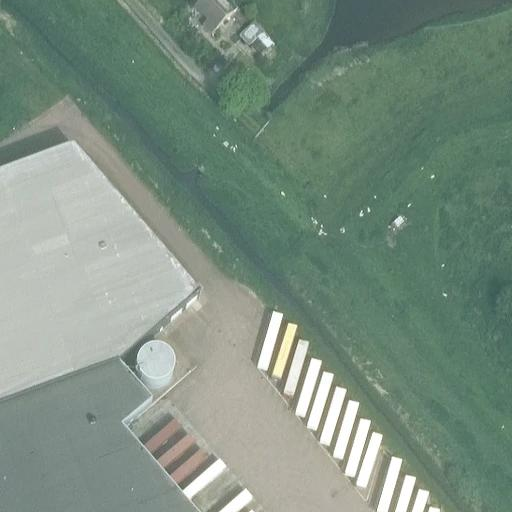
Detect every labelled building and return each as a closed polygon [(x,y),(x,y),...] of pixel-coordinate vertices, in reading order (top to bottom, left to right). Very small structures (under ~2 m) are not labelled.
[(232,25),(237,20),(232,14),(236,10),(226,0),(222,4),(217,0),(206,0),(196,10),(216,32),(228,21),(232,25)] [(268,37),(276,26),(266,18),(257,28),(268,37)] [(279,32),(266,39),(272,50),(285,43),(279,32)] [(186,511),(120,434),(150,408),(117,369),(199,299),(72,151),(0,177),(0,511),(186,511)] [(294,304),(272,352),(280,356),(303,308),(294,304)] [(163,339),(165,375),(195,373),(193,337),(163,339)] [(187,465),(217,435),(207,425),(177,456),(187,465)] [(209,493),(246,463),(238,454),(201,484),(209,493)] [(223,508),(241,492),(233,484),(216,500),(223,508)] [(248,511),(253,505),(241,496),(228,511),(248,511)]
